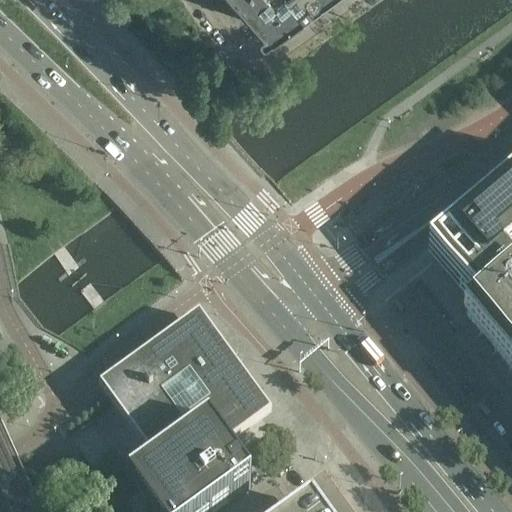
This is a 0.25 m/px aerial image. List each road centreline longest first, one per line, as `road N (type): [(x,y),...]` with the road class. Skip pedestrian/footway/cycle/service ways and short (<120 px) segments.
road 1 (primary): [(315,297),(224,191),(31,0)]
road 2 (primary): [(0,28),(167,191),(279,323)]
road 3 (primary): [(489,511),(315,297)]
road 4 (residential): [(315,297),(511,151)]
road 5 (primary): [(279,323),(434,511)]
road 6 (residential): [(352,0),(270,58),(245,56),(201,0)]
